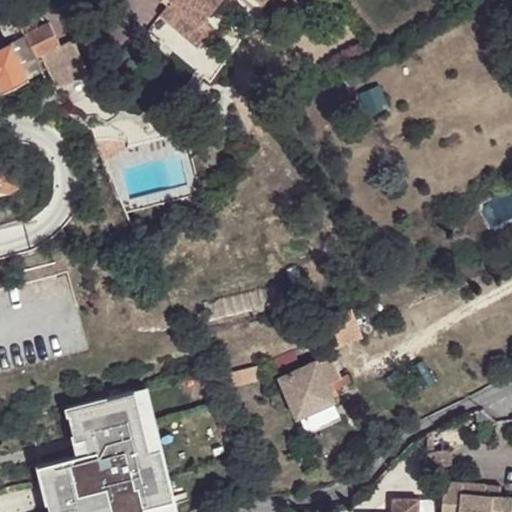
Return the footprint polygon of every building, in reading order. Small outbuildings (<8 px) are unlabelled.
[(261,0),(264,2),(265,0),(160,0),(168,6),(161,15),(200,46),(214,27),(204,19),(217,3),(219,0),(261,0)] [(265,0),(264,2),(279,14),(289,0),(265,0)] [(37,51),(39,56),(63,43),(53,22),(29,36),(37,51)] [(37,51),(29,36),(22,39),(30,55),(37,51)] [(51,80),(54,85),(90,66),(75,37),(63,43),(39,56),(45,66),(46,68),(51,80)] [(10,43),(0,47),(0,80),(4,88),(27,78),(10,43)] [(39,56),(37,51),(30,55),(28,56),(35,71),(45,66),(39,56)] [(51,80),(46,68),(33,75),(39,86),(51,80)] [(93,137),(103,159),(125,149),(121,141),(113,140),(93,137)] [(0,187),(17,184),(13,160),(0,162),(0,187)] [(330,348),(345,343),(357,337),(346,308),(337,310),(316,313),(330,348)] [(327,356),(316,362),(323,376),(334,370),(327,356)] [(323,376),(316,362),(306,367),(287,376),(282,378),(299,415),(334,398),(323,376)] [(231,373),(234,386),(265,379),(262,365),(231,373)] [(145,391),(134,393),(149,452),(160,449),(145,391)] [(106,395),(108,400),(119,397),(118,392),(106,395)] [(108,400),(66,411),(74,441),(84,439),(88,453),(78,456),(38,466),(49,511),(144,511),(143,507),(172,499),(160,449),(149,452),(134,393),(119,397),(108,400)] [(88,453),(84,439),(74,441),(78,456),(88,453)] [(447,480),(443,511),(510,511),(511,497),(484,494),(485,485),(447,480)] [(424,511),(426,491),(400,489),(398,511),(371,509),(370,511),(424,511)] [(143,507),(144,511),(162,511),(175,509),(172,499),(143,507)]
